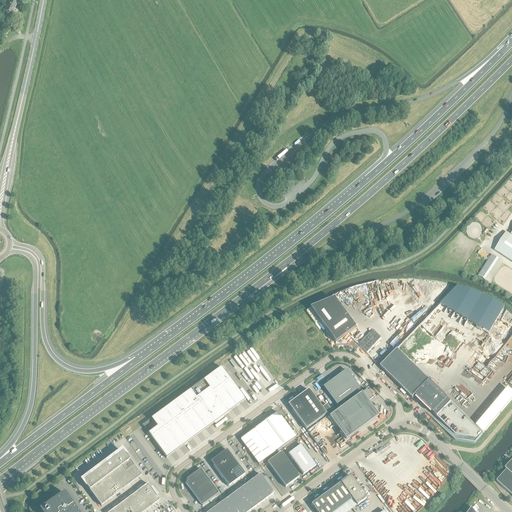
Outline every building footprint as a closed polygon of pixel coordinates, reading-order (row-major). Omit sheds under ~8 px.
[(17,3),(10,0),(5,11),(12,14),(14,9),(17,3)] [(511,232),(510,235),(506,232),(494,250),(511,261),(511,232)] [(485,280),(499,259),(492,255),(478,276),(485,280)] [(458,288),(440,305),(468,321),(482,297),(471,292),(458,288)] [(482,297),(468,321),(489,334),(505,308),(482,297)] [(333,298),(310,308),(335,343),(355,328),(333,298)] [(372,329),(357,344),(366,353),(381,338),(372,329)] [(415,396),(416,397),(416,398),(431,412),(432,412),(433,414),(434,414),(437,417),(434,420),(455,440),(475,444),(483,434),(464,415),(451,402),(448,399),(446,397),(447,397),(431,382),(431,383),(430,381),(429,381),(397,350),(380,367),(412,398),(415,396)] [(157,427),(148,434),(166,458),(214,423),(215,424),(224,418),(223,417),(245,400),(221,368),(151,419),(157,427)] [(346,370),(323,387),(337,407),(360,389),(346,370)] [(287,374),(278,381),(279,383),(289,376),(287,374)] [(322,408),(308,390),(296,399),(288,405),(292,411),(292,410),(306,430),(332,410),(327,404),(322,408)] [(367,390),(329,418),(346,440),(375,419),(378,417),(379,407),(377,405),(372,409),(367,403),(373,398),(367,390)] [(254,430),(240,440),(259,465),(272,454),(296,437),(277,412),(254,430)] [(303,475),(316,465),(301,445),(288,455),(303,475)] [(236,481),(230,472),(239,466),(227,450),(210,462),(228,487),(236,481)] [(123,452),(105,465),(83,482),(86,486),(89,491),(101,507),(141,476),(130,461),(126,456),(123,452)] [(285,488),(299,477),(281,453),(267,463),(285,488)] [(245,475),(239,466),(230,472),(236,481),(245,475)] [(186,484),(193,494),(210,482),(201,469),(187,479),(186,484)] [(511,474),(507,470),(497,481),(511,495),(511,474)] [(214,508),(209,511),(249,511),(253,509),(257,506),(261,503),(266,500),(270,497),(274,493),(267,484),(260,474),(256,478),(252,481),(247,484),(243,487),(239,490),(235,493),(231,496),(226,499),(222,502),(218,505),(214,508)] [(316,511),(335,511),(352,500),(357,506),(356,505),(366,498),(367,499),(350,476),(340,483),(340,484),(311,505),(316,511)] [(219,494),(210,482),(193,494),(202,506),(219,494)] [(144,497),(148,494),(146,492),(143,487),(139,490),(142,495),(144,497)] [(154,492),(149,496),(148,494),(144,497),(142,495),(138,498),(135,493),(131,496),(136,503),(140,500),(148,510),(160,501),(160,500),(154,492)] [(77,511),(77,510),(64,493),(40,511),(77,511)] [(137,505),(136,503),(131,496),(127,499),(133,508),(137,505)] [(123,502),(129,511),(133,508),(127,499),(123,502)] [(142,511),(144,511),(148,510),(140,500),(136,503),(137,505),(142,511)] [(119,505),(124,511),(127,511),(129,511),(123,502),(119,505)]
